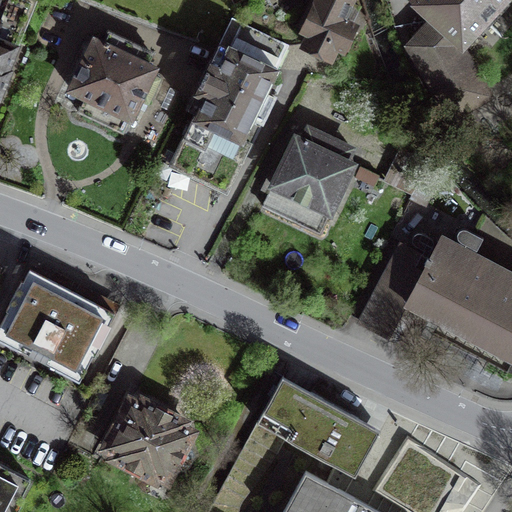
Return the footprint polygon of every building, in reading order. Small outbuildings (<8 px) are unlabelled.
[(0,0),(0,91),(8,72),(5,71),(33,1),(29,0),(0,0)] [(304,45),(332,58),(337,47),(343,50),(355,26),(350,24),(359,6),(350,1),(350,0),(318,0),(316,5),(311,2),(299,27),(304,29),(303,31),(309,33),(304,45)] [(433,20),(461,45),(463,47),(505,0),(414,0),(417,3),(416,4),(433,20)] [(220,44),(250,58),(262,33),(233,19),(220,44)] [(448,111),(485,89),(472,67),(463,73),(453,54),(461,45),(433,20),(409,46),(448,111)] [(78,111),(123,133),(130,118),(131,118),(140,100),(148,104),(161,78),(152,74),(155,68),(146,64),(152,53),(108,32),(103,43),(95,40),(70,89),(85,96),(78,111)] [(227,192),(250,142),(243,139),(258,108),(275,72),(277,73),(279,70),(276,68),(288,45),(262,33),(250,58),(220,44),(195,95),(198,96),(198,95),(206,98),(197,117),(195,116),(172,165),(227,192)] [(263,206),(320,233),(353,164),(346,161),(352,149),(309,128),(303,140),(296,137),(263,206)] [(383,179),(412,194),(429,162),(399,148),(383,179)] [(394,340),(413,305),(511,357),(511,274),(473,254),(476,249),(477,250),(484,237),(467,229),(465,228),(464,228),(462,228),(460,229),(459,230),(458,232),(457,234),(458,236),(458,238),(459,239),(460,240),(461,241),(458,247),(442,238),(431,259),(402,244),(361,322),(394,340)] [(55,369),(78,381),(93,354),(94,355),(110,326),(108,325),(115,312),(30,268),(23,281),(22,280),(6,309),(8,310),(0,326),(0,340),(18,349),(19,348),(56,368),(55,369)] [(206,511),(386,511),(347,489),(355,472),(378,428),(301,382),(283,372),(206,511)] [(158,475),(168,480),(174,467),(180,470),(189,467),(195,456),(192,447),(186,444),(193,431),(183,426),(186,421),(143,399),(140,404),(130,399),(105,447),(115,452),(113,457),(155,479),(158,475)] [(410,437),(374,489),(409,511),(444,511),(465,476),(410,437)] [(0,511),(12,511),(30,479),(0,463),(0,511)]
